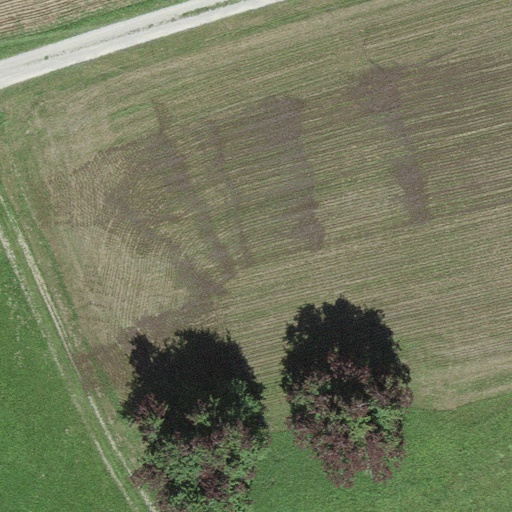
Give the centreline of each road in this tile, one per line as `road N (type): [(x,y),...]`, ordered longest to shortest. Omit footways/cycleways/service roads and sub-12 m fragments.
road 1 (track): [(0,204),(133,475),(160,511)]
road 2 (track): [(0,80),(253,0)]
